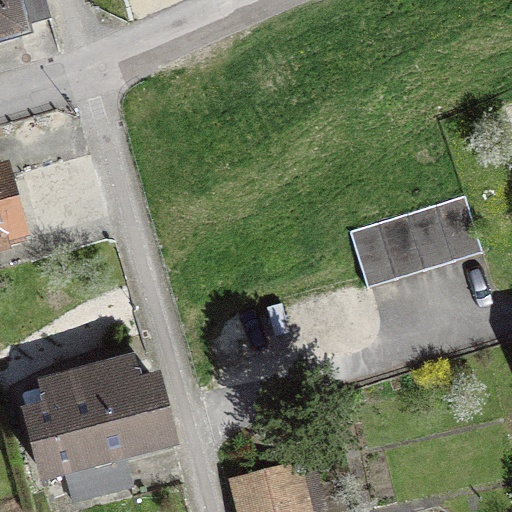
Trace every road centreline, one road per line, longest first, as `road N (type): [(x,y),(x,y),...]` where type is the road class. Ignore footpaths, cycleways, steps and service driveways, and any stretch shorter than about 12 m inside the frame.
road 1 (residential): [(93,79),(199,511)]
road 2 (residential): [(93,79),(272,0)]
